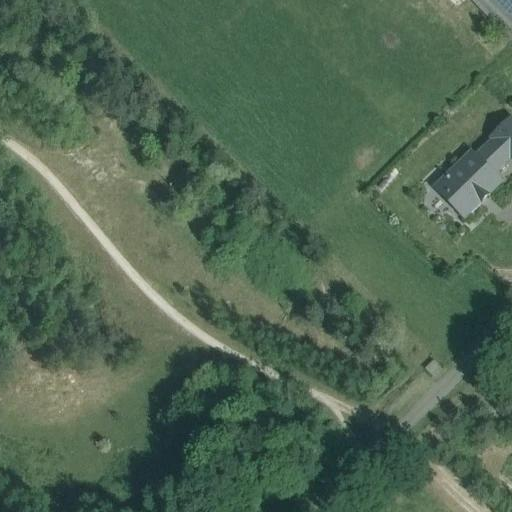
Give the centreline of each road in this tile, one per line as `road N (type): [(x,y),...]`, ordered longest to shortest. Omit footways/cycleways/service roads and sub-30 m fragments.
road 1 (track): [(386,440),(224,347),(84,235),(0,155)]
road 2 (unclassified): [(313,511),(511,326)]
